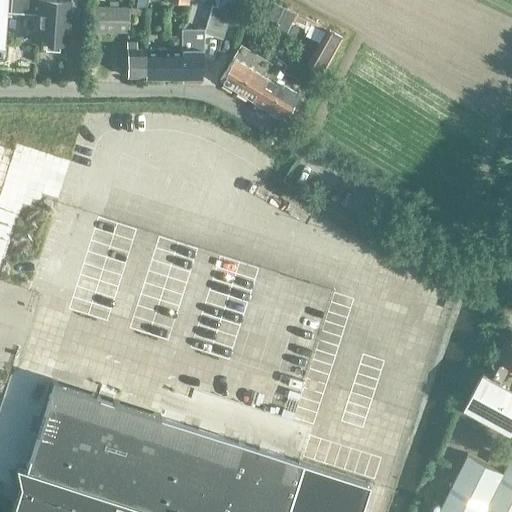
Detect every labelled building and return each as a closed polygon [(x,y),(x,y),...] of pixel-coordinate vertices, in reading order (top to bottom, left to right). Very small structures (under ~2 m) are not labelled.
[(37,14),(37,0),(6,0),(6,11),(37,14)] [(37,0),(37,14),(35,41),(68,43),(70,0),(37,0)] [(132,0),(130,7),(130,13),(145,15),(147,0),(132,0)] [(231,10),(229,10),(232,0),(216,0),(215,5),(212,4),(203,32),(222,38),(231,10)] [(265,58),(257,53),(241,43),(218,79),(250,98),(266,73),(265,72),(275,56),(292,19),(295,12),(270,0),(261,0),(256,12),(278,23),(275,28),(276,28),(269,45),(271,46),(265,58)] [(93,9),(93,30),(128,32),(129,11),(93,9)] [(295,12),(292,19),(308,27),(310,24),(322,31),(319,37),(320,39),(307,63),(323,71),(342,36),(325,27),(326,26),(296,11),(295,12)] [(297,25),(290,22),(286,32),(293,35),(297,25)] [(181,76),(181,77),(201,77),(201,51),(203,50),(203,40),(195,39),(194,28),(181,27),(180,48),(181,48),(181,76)] [(145,76),(145,48),(137,48),(136,41),(126,41),(126,76),(145,76)] [(145,48),(145,76),(181,76),(181,48),(180,48),(145,48)] [(291,75),(281,68),(285,62),(275,56),(265,72),(266,73),(250,98),(283,118),(297,95),(284,87),(291,75)] [(133,258),(135,250),(99,239),(97,247),(133,258)] [(99,264),(87,301),(100,305),(111,268),(99,264)] [(511,426),(511,333),(489,374),(484,371),(465,405),(510,430),(511,426)] [(358,511),(368,481),(301,460),(42,377),(46,400),(25,467),(15,463),(19,485),(10,511),(358,511)] [(439,511),(511,511),(511,453),(503,471),(468,453),(439,511)]
